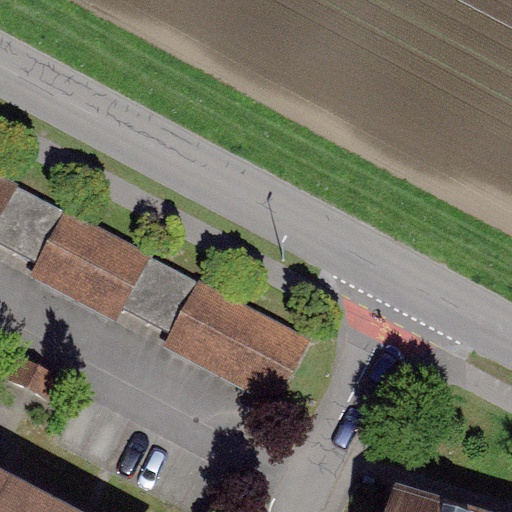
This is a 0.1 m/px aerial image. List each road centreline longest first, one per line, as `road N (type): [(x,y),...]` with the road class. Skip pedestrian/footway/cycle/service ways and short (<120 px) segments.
road 1 (tertiary): [(414,284),(0,61)]
road 2 (residential): [(297,511),(414,284)]
